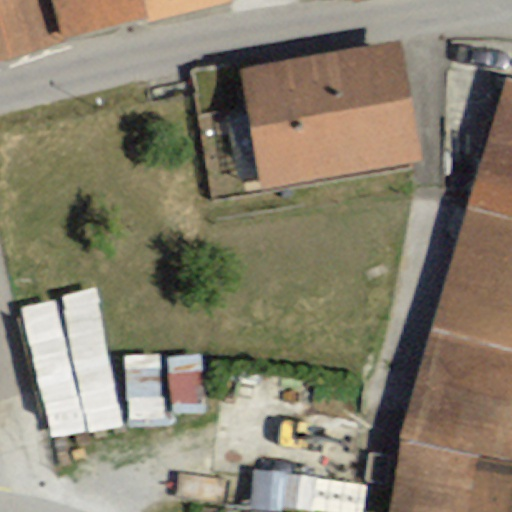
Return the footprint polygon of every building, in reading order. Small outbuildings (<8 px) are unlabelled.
[(0,0),(0,62),(212,4),(210,0),(0,0)] [(330,0),(344,10),(360,0),(330,0)] [(385,55),(234,79),(253,198),(404,174),(385,55)] [(511,511),(511,93),(484,86),(388,446),(381,511),(511,511)] [(23,309),(59,434),(130,414),(94,289),(23,309)]
